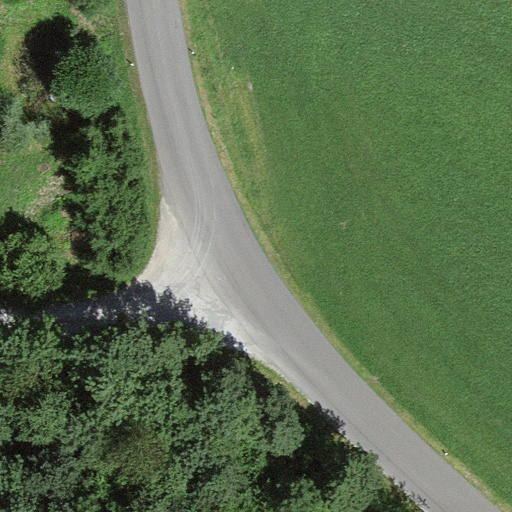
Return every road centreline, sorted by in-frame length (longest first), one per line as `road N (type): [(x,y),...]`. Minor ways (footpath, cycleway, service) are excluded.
road 1 (tertiary): [(469,511),(241,284),(176,121),(159,0)]
road 2 (track): [(241,284),(166,298),(0,306)]
